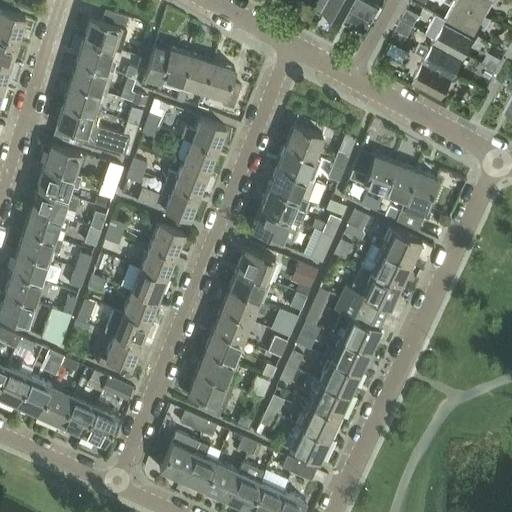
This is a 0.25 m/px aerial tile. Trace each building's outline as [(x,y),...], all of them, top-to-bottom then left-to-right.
[(321,0),(321,2),(342,14),(349,0),(321,0)] [(349,0),(342,14),(364,25),(377,1),(377,0),(349,0)] [(472,29),(483,10),(464,0),(451,0),(444,14),(472,29)] [(464,0),(483,10),(488,0),(464,0)] [(0,6),(0,32),(18,38),(25,14),(0,6)] [(400,16),(411,22),(416,12),(406,6),(400,16)] [(83,36),(113,45),(120,23),(125,25),(128,14),(106,7),(102,18),(90,14),(83,36)] [(461,49),(472,29),(444,14),(436,9),(425,29),(433,34),(461,49)] [(411,22),(400,16),(391,32),(402,38),(411,22)] [(0,57),(11,61),(18,38),(0,32),(0,57)] [(451,69),(461,49),(433,34),(423,54),(451,69)] [(83,36),(76,58),(113,69),(116,59),(109,57),(113,45),(83,36)] [(182,81),(192,51),(170,44),(168,51),(153,46),(145,74),(167,81),(169,77),(182,81)] [(182,81),(204,88),(213,58),(192,51),(182,81)] [(451,69),(423,54),(411,74),(440,89),(451,69)] [(0,82),(4,83),(11,61),(0,57),(0,82)] [(76,58),(70,79),(100,88),(106,90),(113,69),(76,58)] [(213,58),(204,88),(220,93),(218,100),(233,105),(240,83),(230,80),(234,65),(213,58)] [(128,66),(125,73),(127,74),(135,76),(138,66),(131,64),(128,66)] [(511,71),(504,86),(510,89),(503,102),(511,106),(511,71)] [(70,79),(63,100),(93,109),(100,88),(70,79)] [(134,88),(131,99),(145,103),(148,93),(134,88)] [(148,114),(162,119),(163,116),(161,115),(163,108),(160,107),(162,100),(153,97),(148,114)] [(93,109),(63,100),(57,122),(85,131),(83,138),(124,150),(129,133),(89,121),(93,109)] [(142,107),(132,104),(126,125),(136,128),(142,107)] [(162,119),(148,114),(142,130),(156,135),(162,119)] [(200,115),(191,138),(216,148),(225,124),(200,115)] [(286,141),(315,153),(323,132),(294,121),(286,141)] [(191,138),(183,160),(208,170),(216,148),(191,138)] [(51,141),(44,163),(74,172),(81,150),(51,141)] [(286,141),(278,161),(307,173),(313,175),(320,157),(314,154),(315,153),(286,141)] [(350,175),(384,188),(395,159),(374,151),(373,152),(361,147),(350,175)] [(333,160),(345,164),(349,153),(338,148),(333,160)] [(130,166),(144,170),(147,161),(133,156),(130,166)] [(102,181),(116,185),(123,164),(109,159),(102,181)] [(384,188),(405,196),(416,167),(395,159),(384,188)] [(199,192),(208,170),(183,160),(178,171),(170,168),(166,179),(199,192)] [(345,164),(333,160),(327,175),(339,179),(345,164)] [(278,161),(270,182),(298,193),(307,173),(278,161)] [(44,163),(38,184),(68,193),(74,172),(44,163)] [(144,170),(130,166),(126,176),(140,180),(144,170)] [(416,167),(405,196),(426,204),(437,175),(416,167)] [(190,215),(199,192),(166,179),(161,192),(142,184),(137,197),(164,208),(165,205),(190,215)] [(116,185),(102,181),(98,191),(112,196),(116,185)] [(270,182),(261,203),(290,214),(298,193),(270,182)] [(38,184),(31,205),(68,216),(71,217),(78,196),(68,193),(38,184)] [(365,194),(361,203),(375,209),(379,200),(365,194)] [(329,197),(326,206),(343,212),(346,203),(329,197)] [(400,209),(396,219),(417,227),(421,218),(409,213),(414,200),(405,197),(400,209)] [(290,214),(261,203),(253,225),(290,240),(299,218),(290,214)] [(396,219),(400,209),(389,204),(385,215),(396,219)] [(31,205),(24,226),(55,235),(58,226),(64,228),(68,216),(31,205)] [(354,207),(348,220),(358,225),(364,212),(354,207)] [(91,223),(101,226),(106,213),(95,209),(91,223)] [(323,227),(334,232),(341,217),(330,212),(323,227)] [(108,227),(122,232),(125,222),(111,217),(108,227)] [(149,242),(175,253),(184,230),(158,219),(149,242)] [(101,226),(91,223),(85,240),(96,243),(101,226)] [(392,223),(381,245),(411,259),(421,237),(392,223)] [(24,226),(18,247),(48,257),(55,235),(24,226)] [(122,232),(108,227),(104,237),(118,242),(122,232)] [(334,232),(323,227),(311,255),(323,259),(334,232)] [(344,257),(351,242),(340,237),(333,252),(344,257)] [(149,242),(140,265),(166,275),(175,253),(149,242)] [(237,264),(266,275),(274,255),(245,244),(237,264)] [(401,281),(411,259),(381,245),(371,267),(376,269),(401,281)] [(18,247),(11,269),(42,278),(48,257),(18,247)] [(100,249),(97,257),(110,262),(112,254),(100,249)] [(76,265),(86,268),(91,254),(81,251),(76,265)] [(297,287),(308,292),(319,267),(308,262),(297,287)] [(92,273),(106,277),(109,267),(95,263),(92,273)] [(237,264),(229,285),(258,296),(266,275),(237,264)] [(86,268),(76,265),(70,281),(80,284),(86,268)] [(140,265),(131,287),(157,297),(166,275),(140,265)] [(401,281),(376,269),(371,267),(370,269),(360,265),(351,284),(345,282),(340,292),(346,295),(372,306),(376,298),(390,304),(401,281)] [(11,269),(5,290),(35,299),(42,278),(11,269)] [(106,277),(92,273),(88,282),(102,287),(106,277)] [(229,285),(221,306),(249,317),(258,296),(229,285)] [(131,287),(122,309),(148,319),(157,297),(131,287)] [(308,292),(297,287),(290,303),(301,308),(308,292)] [(0,312),(28,322),(35,299),(5,290),(0,304),(0,312)] [(340,292),(333,307),(342,310),(333,329),(372,347),(375,340),(374,339),(380,325),(377,323),(381,313),(371,308),(372,306),(346,295),(340,292)] [(63,308),(72,310),(76,297),(68,294),(63,308)] [(72,310),(63,308),(63,309),(39,301),(38,308),(40,313),(42,316),(47,320),(42,334),(60,342),(72,310)] [(221,306),(213,326),(241,337),(249,317),(221,306)] [(76,317),(90,322),(93,312),(79,308),(76,317)] [(122,309),(114,332),(139,342),(148,319),(122,309)] [(283,313),(276,328),(290,334),(296,319),(283,313)] [(90,322),(76,317),(73,327),(86,331),(90,322)] [(0,337),(15,344),(20,334),(0,324),(0,337)] [(301,325),(295,339),(306,344),(313,330),(301,325)] [(213,326),(205,346),(233,358),(241,337),(213,326)] [(372,348),(372,347),(333,329),(333,330),(340,334),(330,355),(360,368),(370,347),(372,348)] [(130,365),(139,342),(114,332),(105,355),(100,354),(97,361),(119,370),(123,362),(130,365)] [(274,333),(268,348),(281,354),(288,338),(274,333)] [(20,334),(15,344),(28,350),(33,340),(20,334)] [(205,346),(196,367),(225,379),(233,358),(205,346)] [(60,361),(64,354),(50,347),(46,355),(60,361)] [(286,361),(297,366),(303,352),(292,347),(286,361)] [(64,354),(60,361),(74,368),(78,360),(64,354)] [(330,355),(320,377),(350,391),(360,368),(330,355)] [(30,370),(8,360),(0,378),(0,394),(16,402),(30,370)] [(266,360),(261,371),(272,376),(277,364),(266,360)] [(297,366),(286,361),(279,377),(290,382),(297,366)] [(225,379),(196,367),(188,389),(201,395),(198,404),(218,412),(222,403),(224,404),(233,382),(225,379)] [(102,386),(108,373),(107,372),(107,374),(94,368),(90,375),(103,381),(102,386)] [(16,402),(38,411),(52,380),(30,370),(16,402)] [(108,373),(102,386),(126,397),(132,383),(108,373)] [(256,373),(249,390),(263,395),(270,379),(256,373)] [(320,377),(310,398),(340,412),(350,391),(320,377)] [(38,411),(60,421),(74,390),(52,380),(38,411)] [(60,421),(82,431),(96,400),(74,390),(60,421)] [(267,405),(278,411),(284,397),(273,392),(267,405)] [(310,398),(300,421),(329,434),(340,412),(310,398)] [(96,400),(82,431),(104,441),(118,410),(96,400)] [(278,411),(267,405),(260,421),(271,426),(278,411)] [(203,429),(208,417),(185,407),(180,418),(203,429)] [(240,413),(237,421),(248,426),(251,418),(240,413)] [(208,417),(203,429),(212,433),(217,421),(208,417)] [(319,458),(329,434),(300,421),(289,444),(319,458)] [(157,433),(152,446),(164,450),(169,437),(157,433)] [(247,450),(252,438),(243,434),(238,446),(247,450)] [(181,476),(194,447),(172,437),(159,466),(181,476)] [(252,438),(247,450),(256,454),(261,442),(252,438)] [(181,476),(203,485),(216,457),(205,452),(209,444),(199,439),(195,448),(194,447),(181,476)] [(280,463),(291,469),(296,457),(286,452),(280,463)] [(203,485),(226,496),(239,467),(216,457),(203,485)] [(311,478),(316,466),(296,457),(291,469),(311,478)] [(226,496),(247,505),(260,477),(239,467),(226,496)] [(247,505),(262,511),(271,511),(283,487),(287,477),(265,467),(260,477),(247,505)] [(283,487),(271,511),(298,511),(306,497),(283,487)]
